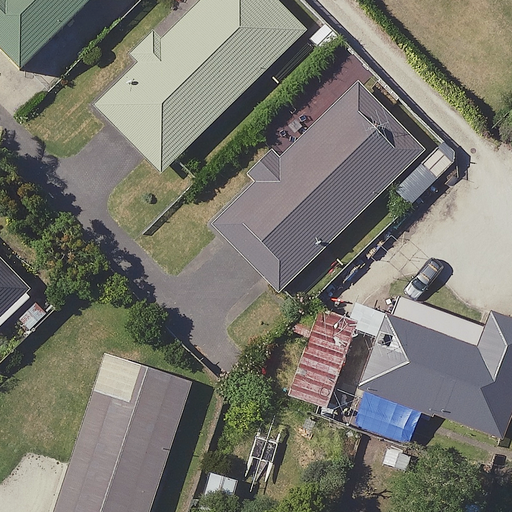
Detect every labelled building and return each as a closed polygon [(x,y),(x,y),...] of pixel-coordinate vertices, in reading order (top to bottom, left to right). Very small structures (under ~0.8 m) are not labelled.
[(11,0),(0,12),(0,41),(43,82),(120,0),(11,0)] [(129,54),(142,67),(101,108),(168,175),(305,37),(268,0),(208,0),(164,44),(151,32),(129,54)] [(247,181),(257,191),(219,228),(282,292),(424,152),(362,88),(284,165),(274,155),(247,181)] [(0,335),(3,333),(20,349),(36,333),(19,316),(40,295),(0,255),(0,335)] [(511,358),(429,330),(379,313),(353,391),(504,443),(511,420),(511,358)] [(158,511),(201,386),(114,356),(61,511),(158,511)] [(282,511),(302,464),(273,452),(252,505),(269,511),(282,511)] [(242,511),(251,486),(214,473),(201,511),(242,511)]
